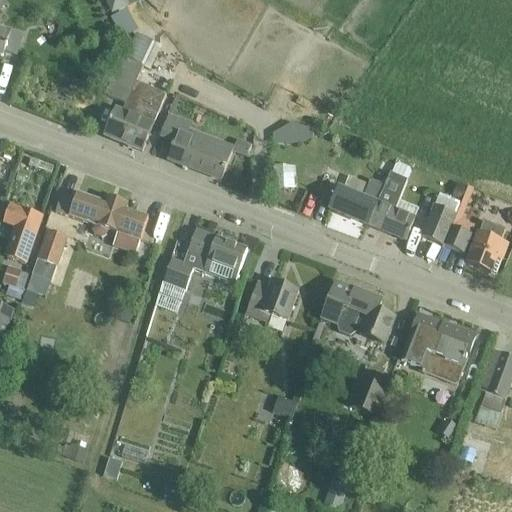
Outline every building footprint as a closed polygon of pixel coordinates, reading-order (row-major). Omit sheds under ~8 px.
[(126,14),(111,22),(120,39),(135,31),(126,14)] [(0,57),(2,59),(4,55),(5,50),(7,50),(8,48),(6,47),(10,33),(10,32),(0,29),(0,57)] [(123,60),(105,97),(125,107),(123,112),(116,109),(105,137),(105,138),(142,154),(142,153),(166,97),(136,84),(143,69),(155,45),(135,35),(123,60)] [(174,144),(167,161),(222,182),(232,154),(234,150),(186,132),(189,125),(168,118),(160,138),(174,144)] [(312,127),(279,126),(279,139),(311,140),(312,127)] [(241,142),(236,155),(246,159),(250,145),(241,142)] [(301,188),(301,164),(277,165),(277,188),(301,188)] [(376,205),(367,227),(406,243),(416,219),(396,211),(408,182),(411,174),(410,170),(399,165),(395,167),(392,176),(390,175),(385,187),(383,187),(376,205)] [(340,188),(329,211),(367,227),(376,205),(383,187),(368,181),(366,185),(361,197),(344,189),(340,188)] [(457,185),(452,197),(461,201),(466,189),(457,185)] [(148,220),(126,212),(128,207),(107,200),(105,205),(77,196),(74,205),(60,200),(55,214),(93,227),(92,232),(94,237),(101,239),(106,237),(108,232),(140,244),(148,220)] [(443,245),(451,225),(455,215),(433,206),(421,236),(443,245)] [(23,213),(9,208),(4,225),(17,229),(7,260),(25,266),(42,219),(23,212),(23,213)] [(161,217),(154,241),(166,244),(173,220),(161,217)] [(479,233),(466,264),(488,273),(494,275),(501,259),(507,244),(500,241),(504,231),(483,223),(479,233)] [(451,225),(443,245),(463,253),(471,234),(451,225)] [(172,262),(163,284),(186,293),(193,272),(234,288),(239,275),(247,252),(216,240),(196,232),(187,256),(183,266),(172,262)] [(37,263),(32,278),(51,285),(56,270),(67,239),(48,233),(37,263)] [(137,262),(124,274),(133,284),(147,272),(137,262)] [(77,267),(67,302),(86,308),(96,273),(77,267)] [(7,270),(2,285),(14,289),(20,274),(7,270)] [(269,290),(257,285),(246,316),(270,325),(272,319),(287,324),(298,294),(272,284),(269,290)] [(381,304),(336,286),(322,321),(337,328),(339,334),(350,339),(356,335),(384,346),(394,320),(378,313),(381,304)] [(25,294),(21,306),(32,310),(37,298),(25,294)] [(0,346),(10,313),(0,309),(0,346)] [(407,347),(401,363),(423,372),(422,375),(457,388),(464,370),(467,360),(476,339),(444,326),(443,327),(418,318),(407,347)] [(489,395),(485,394),(475,423),(496,430),(505,405),(508,406),(511,394),(511,358),(496,353),(484,392),(489,394),(489,395)] [(389,384),(364,375),(351,409),(375,419),(389,384)] [(276,401),(271,415),(285,420),(290,405),(276,401)] [(454,430),(444,423),(437,434),(448,440),(454,430)] [(72,447),(67,459),(83,464),(87,452),(72,447)] [(462,449),(455,473),(468,477),(475,453),(462,449)] [(108,460),(103,478),(116,481),(121,464),(108,460)] [(334,477),(324,507),(337,511),(339,511),(350,482),(334,477)]
